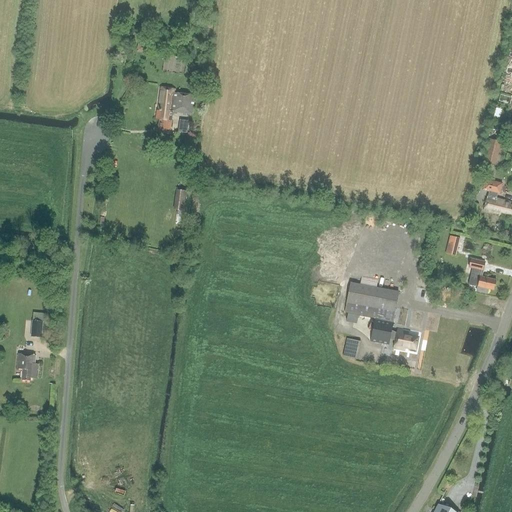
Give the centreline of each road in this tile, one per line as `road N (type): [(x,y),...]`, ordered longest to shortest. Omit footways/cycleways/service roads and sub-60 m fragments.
road 1 (unclassified): [(66,511),(60,467),(83,181),(95,140)]
road 2 (unclassified): [(415,511),(485,376),(511,300)]
